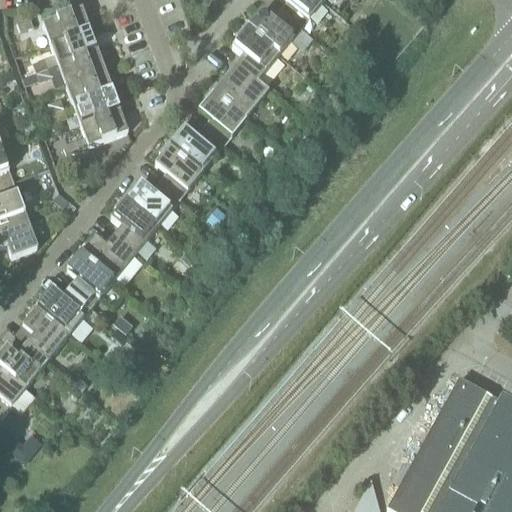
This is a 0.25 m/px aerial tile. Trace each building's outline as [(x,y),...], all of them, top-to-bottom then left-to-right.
[(278,0),(287,6),(280,15),(301,33),(323,6),(316,0),(278,0)] [(42,28),(50,50),(89,35),(81,14),(42,28)] [(248,23),(242,30),(279,60),(301,33),(280,15),(271,26),(260,16),(252,26),(248,23)] [(29,22),(16,27),(19,35),(32,30),(29,22)] [(278,61),(279,60),(242,30),(235,39),(239,42),(231,51),(243,60),(235,69),(257,87),(278,61)] [(97,55),(89,35),(50,50),(57,70),(97,55)] [(105,76),(97,55),(57,70),(65,90),(105,76)] [(33,71),(35,78),(48,73),(46,66),(33,71)] [(215,86),(209,94),(246,124),(268,96),(257,87),(235,69),(219,89),(215,86)] [(51,81),(48,73),(35,78),(38,85),(51,81)] [(112,95),(105,76),(65,90),(72,110),(112,95)] [(38,86),(38,85),(35,78),(21,83),(25,92),(38,86)] [(245,124),(246,124),(209,94),(202,102),(206,105),(198,115),(210,124),(202,133),(223,151),(245,124)] [(120,116),(112,95),(72,110),(80,130),(120,116)] [(61,106),(48,111),(50,118),(64,113),(61,106)] [(66,121),(64,113),(50,118),(53,126),(66,121)] [(127,137),(120,116),(80,130),(88,152),(127,137)] [(171,140),(165,148),(202,177),(223,151),(202,133),(194,143),(183,134),(175,143),(171,140)] [(79,155),(76,148),(63,152),(66,160),(79,155)] [(166,178),(158,187),(180,204),(202,177),(165,148),(158,156),(162,159),(154,169),(166,178)] [(0,191),(12,187),(0,154),(0,153),(0,191)] [(0,228),(25,219),(12,187),(0,191),(0,228)] [(179,205),(180,204),(158,187),(150,197),(139,188),(131,197),(127,194),(121,202),(157,232),(179,205)] [(69,206),(59,198),(53,205),(63,214),(69,206)] [(121,232),(114,241),(135,259),(157,232),(121,202),(114,210),(118,213),(110,223),(121,232)] [(203,223),(215,232),(218,235),(229,222),(214,209),(203,223)] [(25,219),(0,228),(0,252),(6,250),(11,262),(37,253),(25,219)] [(83,248),(77,256),(113,285),(135,259),(114,241),(106,251),(95,242),(87,251),(83,248)] [(77,286),(70,295),(91,313),(113,285),(77,256),(70,264),(74,267),(66,277),(77,286)] [(194,263),(186,256),(181,263),(188,269),(194,263)] [(39,302),(33,310),(69,339),(91,313),(70,295),(61,305),(50,296),(42,305),(39,302)] [(33,340),(25,349),(47,367),(69,339),(33,310),(26,318),(29,321),(22,331),(33,340)] [(115,335),(110,341),(121,349),(126,343),(115,335)] [(0,373),(25,394),(47,367),(25,349),(17,359),(6,350),(0,357),(0,373)] [(0,420),(2,422),(11,410),(21,418),(34,402),(24,394),(25,394),(0,373),(0,420)] [(76,379),(70,386),(82,395),(87,389),(76,379)] [(511,511),(511,413),(458,384),(387,511),(511,511)] [(70,386),(65,393),(76,402),(82,395),(70,386)] [(14,444),(0,431),(0,447),(6,453),(14,444)] [(370,489),(362,502),(376,510),(370,489)]
